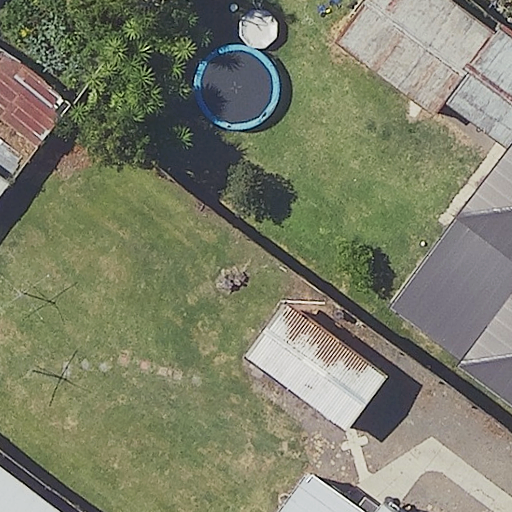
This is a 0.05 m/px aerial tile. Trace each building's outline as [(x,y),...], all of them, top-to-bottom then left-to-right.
[(450,0),(358,0),(330,40),(429,111),(489,28),(450,0)] [(392,106),(335,74),(304,129),(361,160),(392,106)] [(511,133),(382,306),(511,402),(511,133)] [(0,159),(0,211),(25,181),(0,159)] [(383,370),(277,294),(238,349),(343,425),(383,370)] [(260,511),(374,511),(299,459),(260,511)] [(62,511),(0,465),(0,511),(62,511)]
